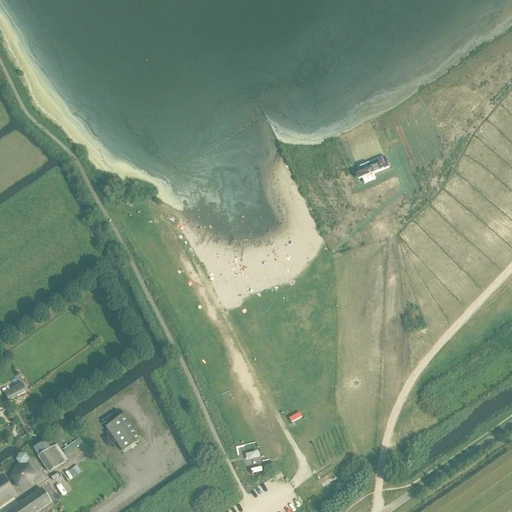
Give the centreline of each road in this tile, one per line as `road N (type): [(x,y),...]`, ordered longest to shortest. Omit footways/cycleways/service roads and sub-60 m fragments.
road 1 (track): [(381,470),(418,368),(511,273)]
road 2 (unknown): [(405,497),(420,498),(511,434)]
